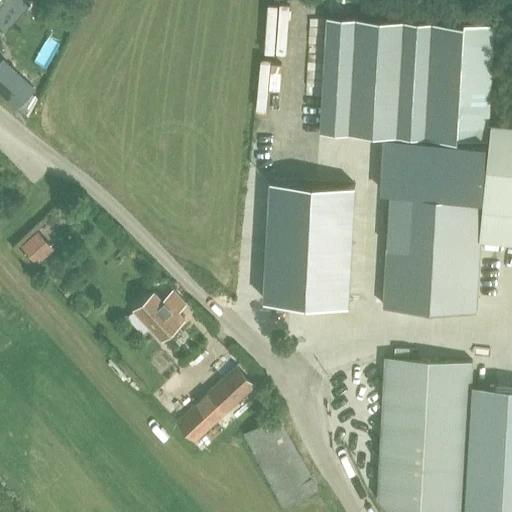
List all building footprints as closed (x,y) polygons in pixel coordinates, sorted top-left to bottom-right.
[(482,119),(490,119),(495,23),(465,22),(328,14),(321,130),(421,136),(462,138),(481,138),(482,119)] [(0,89),(17,105),(23,99),(34,88),(3,59),(0,61),(0,89)] [(511,121),(490,120),(490,119),(482,119),(481,138),(488,138),(482,197),(481,239),(511,242),(511,121)] [(387,245),(384,305),(478,310),(481,239),(482,197),(484,149),(384,145),(382,192),(392,192),(402,193),(402,207),(391,206),(389,245),(387,245)] [(271,178),(264,299),(350,304),(356,183),(271,178)] [(402,207),(402,193),(392,192),(391,206),(402,207)] [(46,261),(66,246),(56,233),(36,249),(46,261)] [(187,302),(174,289),(164,298),(155,289),(134,308),(162,338),(186,316),(179,309),(187,302)] [(461,511),(470,359),(385,354),(378,496),(386,507),(421,510),(420,511),(461,511)] [(511,511),(511,385),(472,383),(474,359),(470,359),(461,511),(511,511)] [(210,391),(177,421),(194,439),(226,409),(254,383),(238,365),(210,391)] [(282,412),(247,432),(288,503),(323,484),(282,412)]
